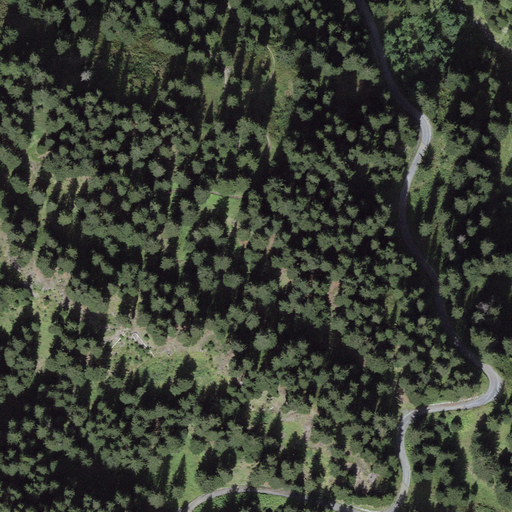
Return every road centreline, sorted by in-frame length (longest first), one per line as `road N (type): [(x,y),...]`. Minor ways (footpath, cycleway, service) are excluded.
road 1 (track): [(394,511),(408,476),(404,445),(413,422),(481,400),(493,376),(459,346),(439,286),(414,246),(411,196),(430,135),(397,91),(358,0)]
road 2 (track): [(207,511),(237,497),(268,495),(346,511)]
